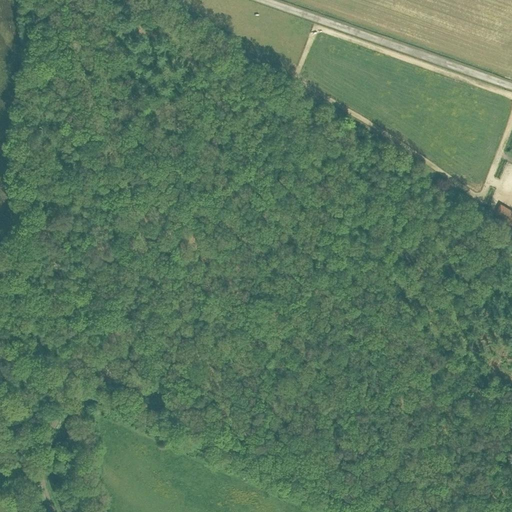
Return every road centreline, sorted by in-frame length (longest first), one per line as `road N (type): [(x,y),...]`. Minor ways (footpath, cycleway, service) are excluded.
road 1 (unclassified): [(375,511),(220,420),(107,370),(106,352),(133,294),(143,227),(90,100),(72,0)]
road 2 (track): [(266,0),(511,85)]
road 3 (track): [(112,376),(73,397),(44,443),(39,470),(54,511)]
